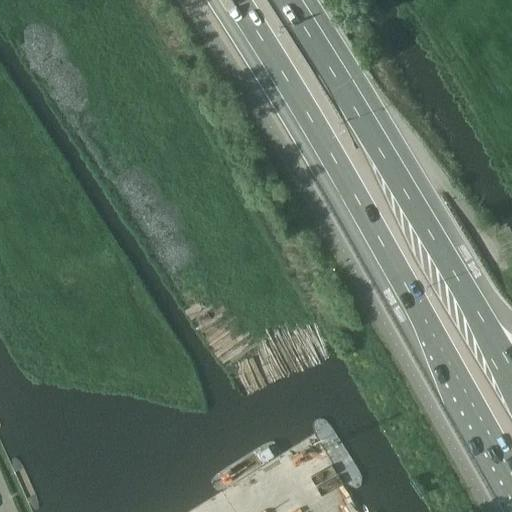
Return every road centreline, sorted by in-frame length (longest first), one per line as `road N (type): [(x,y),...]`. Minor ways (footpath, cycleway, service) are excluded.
road 1 (primary): [(237,0),(511,473)]
road 2 (primary): [(511,381),(286,0)]
